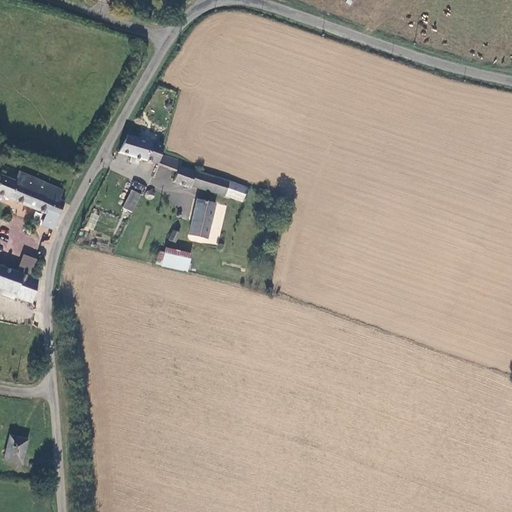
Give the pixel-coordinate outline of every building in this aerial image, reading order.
[(118,151),(157,163),(160,154),(162,145),(127,135),(118,151)] [(192,185),(224,195),(228,179),(181,164),(182,159),(179,159),(172,183),(191,188),(192,185)] [(0,176),(0,195),(57,219),(64,201),(59,199),(63,189),(17,171),(13,180),(1,175),(0,176)] [(241,200),(245,185),(228,179),(224,195),(241,200)] [(122,207),(132,212),(141,193),(131,188),(122,207)] [(188,235),(206,239),(215,203),(197,198),(188,235)] [(86,227),(94,229),(99,215),(91,212),(86,227)] [(174,229),(167,239),(173,243),(179,233),(174,229)] [(190,259),(159,251),(156,264),(187,271),(190,259)] [(9,294),(28,302),(37,278),(0,263),(0,286),(10,291),(9,294)] [(21,465),(26,439),(10,435),(4,461),(21,465)]
